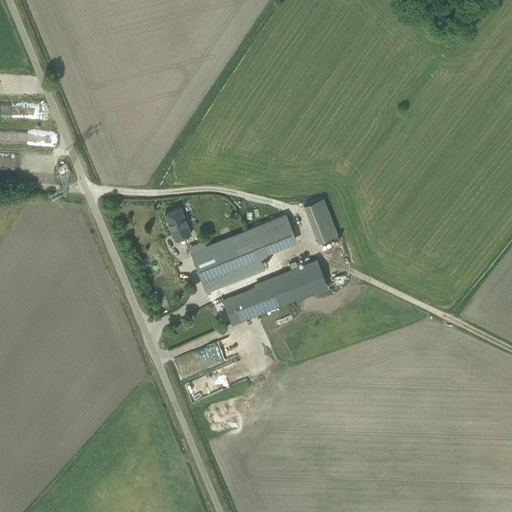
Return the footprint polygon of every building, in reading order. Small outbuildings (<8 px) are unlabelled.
[(29,80),(0,79),(0,89),(4,90),(4,94),(29,95),(29,80)] [(318,242),(337,235),(323,198),(304,205),(318,242)] [(181,207),(164,213),(175,240),(191,234),(181,207)] [(264,267),(257,250),(294,235),(286,213),(205,246),(210,257),(194,263),(207,293),(212,291),(211,288),(264,267)] [(264,310),(315,289),(305,263),(253,284),(255,287),(223,300),(232,323),(264,310)] [(195,351),(174,358),(180,378),(202,371),(195,351)]
